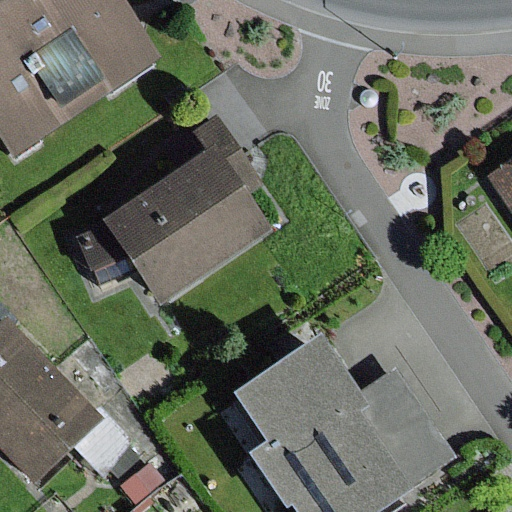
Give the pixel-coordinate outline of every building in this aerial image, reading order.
[(118,14),(108,0),(7,0),(0,5),(0,149),(12,167),(155,70),(118,14)] [(171,179),(210,153),(230,141),(212,114),(153,152),(171,179)] [(171,179),(99,227),(101,232),(75,241),(102,297),(135,286),(152,316),(265,235),(210,153),(171,179)] [(511,164),(486,181),(511,219),(511,164)] [(0,325),(0,423),(51,375),(1,324),(0,325)] [(265,450),(246,463),(280,511),(395,511),(463,465),(394,366),(353,394),(316,341),(231,401),(265,450)] [(99,425),(51,375),(0,423),(0,461),(29,492),(70,452),(99,425)] [(99,425),(70,452),(101,482),(129,445),(105,418),(99,425)] [(148,466),(122,489),(136,506),(163,483),(148,466)]
